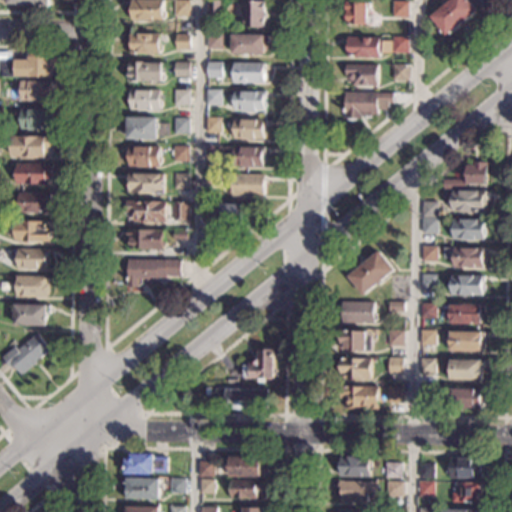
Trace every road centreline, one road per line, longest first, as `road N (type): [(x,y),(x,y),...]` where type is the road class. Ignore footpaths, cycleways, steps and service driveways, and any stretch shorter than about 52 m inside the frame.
road 1 (tertiary): [(0,511),(511,84)]
road 2 (tertiary): [(511,44),(0,463)]
road 3 (residential): [(82,511),(91,0)]
road 4 (residential): [(303,511),(304,0)]
road 5 (residential): [(511,433),(104,425),(89,392)]
